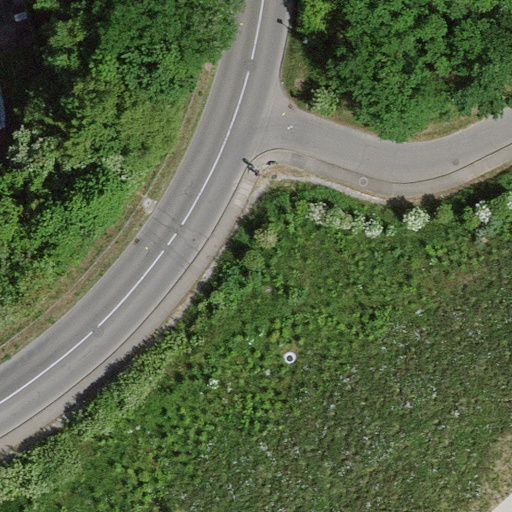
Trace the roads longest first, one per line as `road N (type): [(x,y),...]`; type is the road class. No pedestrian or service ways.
road 1 (tertiary): [(239,108),(195,207),(157,263),(117,311),(0,408)]
road 2 (residential): [(511,130),(465,155),(398,164),(239,108)]
road 3 (motorway): [(68,511),(0,291)]
